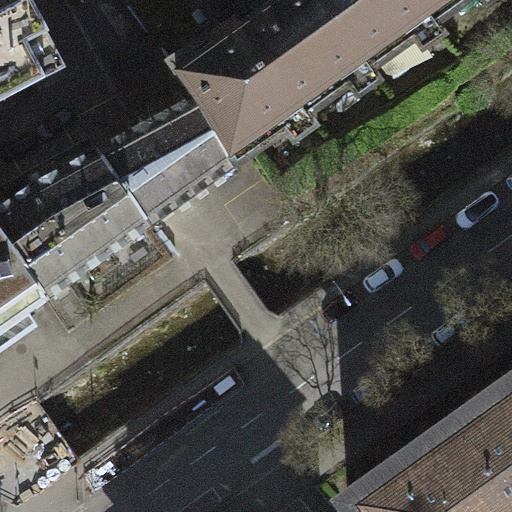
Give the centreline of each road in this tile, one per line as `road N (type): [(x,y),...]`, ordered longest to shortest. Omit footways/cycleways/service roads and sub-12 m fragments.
road 1 (residential): [(511,235),(231,435)]
road 2 (residential): [(231,435),(123,511)]
